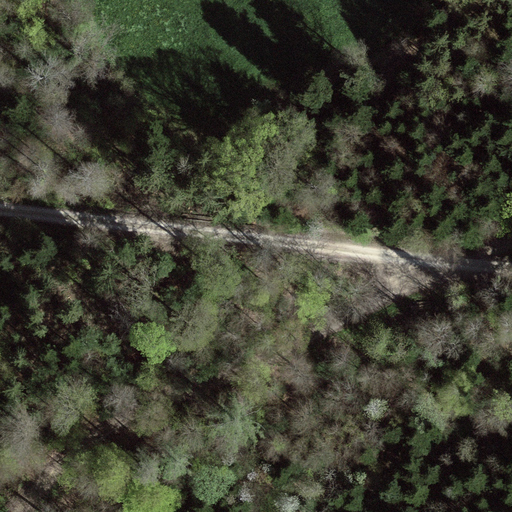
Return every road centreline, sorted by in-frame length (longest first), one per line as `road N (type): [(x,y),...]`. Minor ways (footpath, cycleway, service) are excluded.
road 1 (track): [(10,511),(227,375),(442,269)]
road 2 (track): [(0,216),(442,269)]
